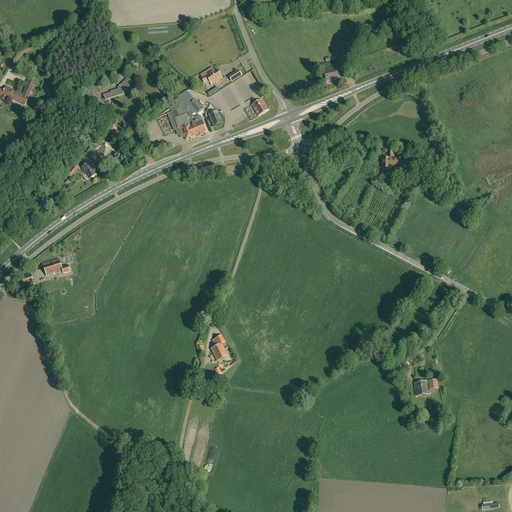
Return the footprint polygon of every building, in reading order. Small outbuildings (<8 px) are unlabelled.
[(374,24),(367,26),(358,29),(359,33),(369,30),(375,28),(374,25),(374,24)] [(347,43),(343,48),(341,51),(349,57),(355,48),(347,43)] [(3,55),(0,61),(0,64),(5,67),(9,59),(3,55)] [(338,67),(324,70),(326,82),(341,79),(338,67)] [(210,82),(212,85),(222,79),(216,69),(213,71),(211,72),(212,73),(207,76),(206,75),(202,78),(205,83),(206,83),(208,82),(209,83),(210,82)] [(238,70),(233,73),(237,79),(242,76),(238,70)] [(6,87),(4,90),(3,93),(2,93),(3,89),(0,87),(0,97),(1,98),(2,96),(25,106),(36,81),(28,78),(26,83),(27,83),(22,94),(6,87)] [(124,95),(123,93),(133,83),(128,79),(128,80),(124,84),(123,83),(118,88),(119,90),(111,92),(111,93),(104,96),(104,95),(103,95),(105,101),(124,95)] [(174,104),(169,108),(173,118),(175,124),(178,129),(177,130),(181,138),(182,137),(183,138),(184,138),(185,137),(185,139),(186,140),(192,137),(199,135),(202,133),(204,133),(206,132),(202,119),(200,115),(197,116),(194,118),(193,114),(191,112),(189,105),(188,106),(187,106),(184,102),(181,98),(179,96),(178,94),(176,95),(175,96),(176,98),(178,101),(177,101),(176,102),(176,105),(174,104)] [(197,100),(189,105),(191,112),(193,114),(195,113),(196,115),(204,109),(197,100)] [(252,106),(258,116),(268,110),(261,100),(252,106)] [(98,104),(94,109),(99,112),(102,107),(98,104)] [(217,111),(208,114),(213,127),(222,123),(217,111)] [(113,139),(115,138),(115,139),(121,135),(115,124),(109,128),(108,129),(113,139)] [(79,160),(83,164),(93,153),(89,149),(79,160)] [(381,158),(381,169),(390,170),(390,167),(403,167),(404,159),(391,158),(391,157),(393,157),(393,151),(388,151),(387,157),(389,157),(389,158),(381,158)] [(87,164),(81,167),(86,175),(83,176),(86,181),(89,180),(97,174),(91,165),(89,166),(87,164)] [(67,173),(71,177),(77,170),(73,167),(67,173)] [(419,180),(421,187),(428,184),(425,177),(419,180)] [(47,277),(63,271),(64,274),(70,272),(68,266),(62,268),(59,259),(43,265),(47,277)] [(21,276),(24,287),(34,284),(30,273),(21,276)] [(228,356),(222,345),(226,343),(222,335),(214,339),(217,346),(211,349),(217,362),(228,356)] [(397,362),(402,370),(409,366),(405,358),(397,362)] [(437,379),(428,381),(429,390),(438,389),(437,379)] [(429,394),(426,381),(414,384),(416,397),(429,394)] [(483,505),(481,505),(482,511),(493,509),(492,504),(489,504),(488,502),(483,503),(483,505)]
